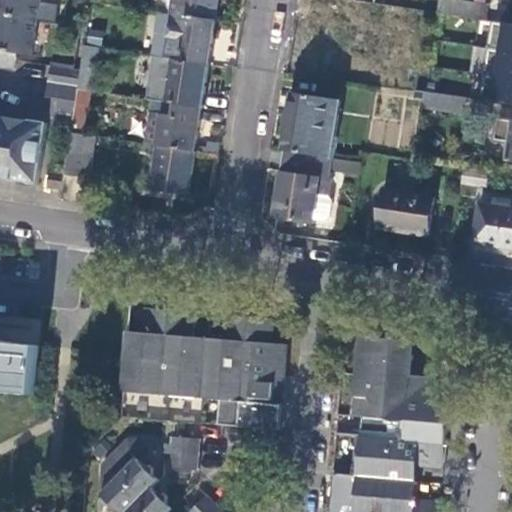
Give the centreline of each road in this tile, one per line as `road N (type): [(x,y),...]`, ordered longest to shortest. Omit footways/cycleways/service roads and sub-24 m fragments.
road 1 (residential): [(231,251),(243,225),(272,0)]
road 2 (residential): [(231,251),(0,215)]
road 3 (residential): [(511,295),(327,267)]
road 4 (residential): [(327,267),(312,451)]
road 5 (residential): [(312,451),(234,445),(215,472),(244,511)]
